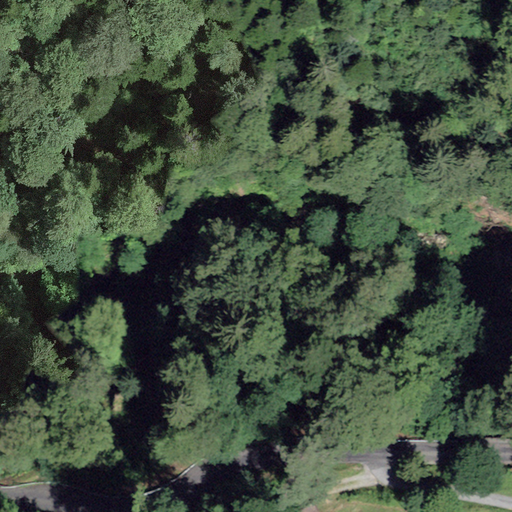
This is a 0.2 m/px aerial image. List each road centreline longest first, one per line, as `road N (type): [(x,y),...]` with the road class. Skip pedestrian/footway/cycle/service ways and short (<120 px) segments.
road 1 (unclassified): [(511,455),(301,452),(240,464),(160,511)]
road 2 (track): [(370,452),(393,479),(511,505)]
